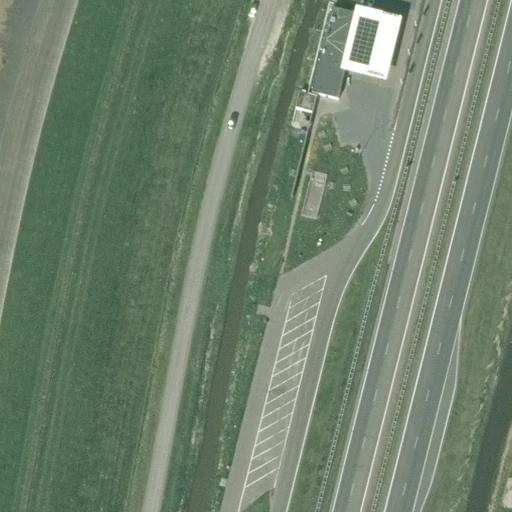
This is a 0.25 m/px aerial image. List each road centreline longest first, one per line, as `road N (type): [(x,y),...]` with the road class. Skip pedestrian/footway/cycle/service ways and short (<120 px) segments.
road 1 (trunk): [(472,0),(346,511)]
road 2 (unclassified): [(152,511),(208,236),(271,0)]
road 3 (trunk): [(397,511),(511,53)]
